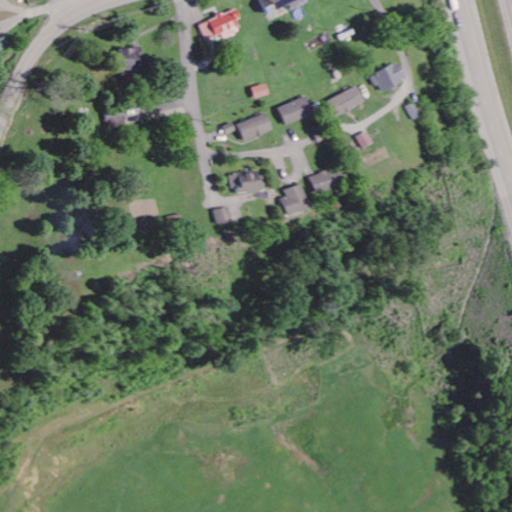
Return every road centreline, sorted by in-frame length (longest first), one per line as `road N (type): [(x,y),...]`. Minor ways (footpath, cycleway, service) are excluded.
road 1 (residential): [(183,0),(200,145),(231,155)]
road 2 (secondary): [(0,123),(47,39),(119,0)]
road 3 (motorway): [(467,0),(511,160)]
